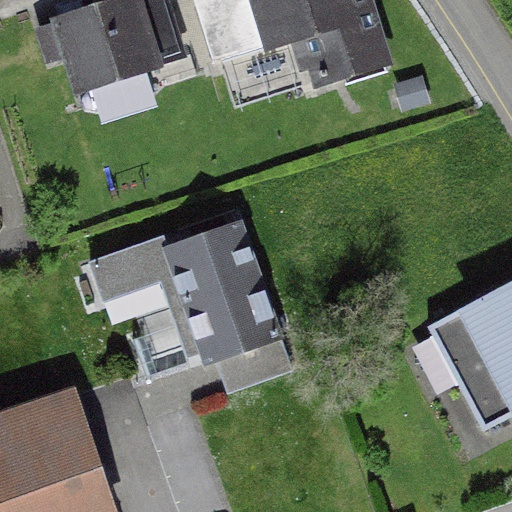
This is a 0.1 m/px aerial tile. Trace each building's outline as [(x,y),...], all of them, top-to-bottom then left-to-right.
[(157,0),(127,0),(128,1),(53,23),(54,25),(37,31),(47,63),(64,58),(75,92),(152,68),(151,65),(176,57),(157,0)] [(213,0),(192,7),(210,65),(301,36),(316,84),(380,64),(360,0),(213,0)] [(162,241),(89,266),(102,305),(171,281),(200,366),(276,339),(236,226),(166,251),(162,241)] [(479,434),(511,416),(511,282),(424,329),(479,434)] [(105,511),(67,400),(0,422),(0,511),(105,511)]
